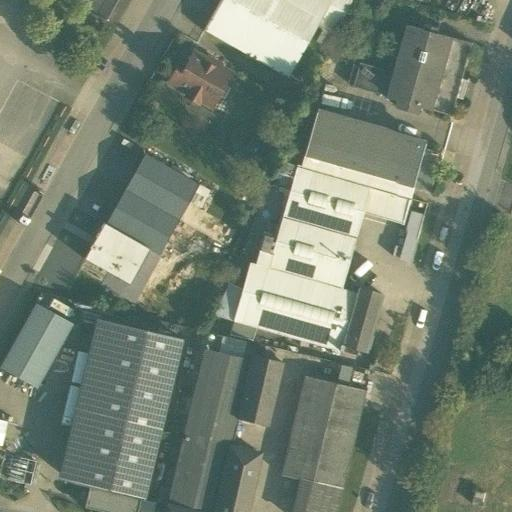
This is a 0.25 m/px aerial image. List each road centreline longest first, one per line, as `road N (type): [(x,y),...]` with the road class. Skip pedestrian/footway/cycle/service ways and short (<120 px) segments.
road 1 (residential): [(386,511),(511,69)]
road 2 (residential): [(169,0),(0,306)]
